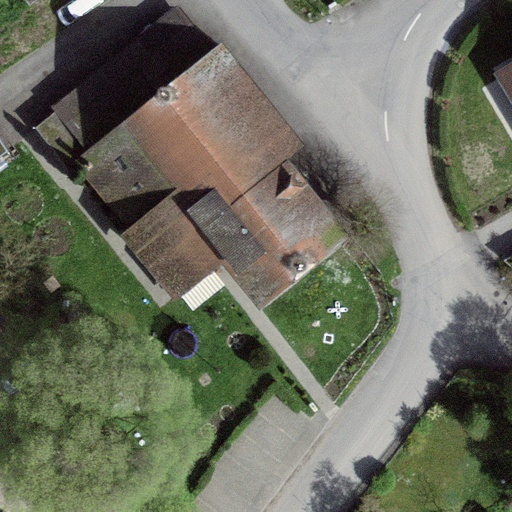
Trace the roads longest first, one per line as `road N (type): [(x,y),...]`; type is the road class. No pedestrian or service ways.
road 1 (residential): [(429,300),(407,367),(301,511)]
road 2 (residential): [(386,77),(386,144),(426,250),(429,300)]
road 3 (residential): [(253,0),(273,28),(386,77)]
